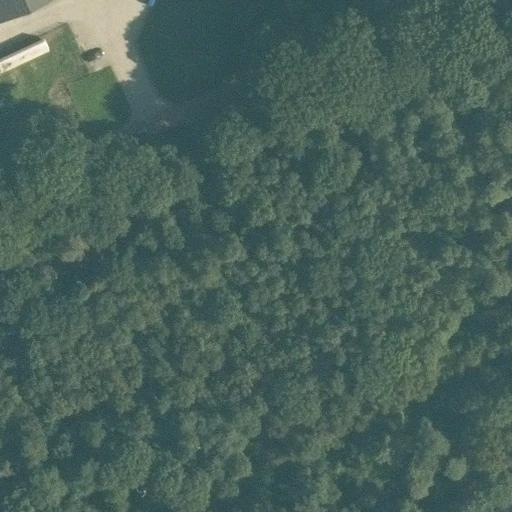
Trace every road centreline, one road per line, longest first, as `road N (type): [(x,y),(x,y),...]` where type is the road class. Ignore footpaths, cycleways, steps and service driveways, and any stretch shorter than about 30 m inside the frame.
road 1 (track): [(462,0),(0,196)]
road 2 (unknown): [(104,0),(164,127)]
